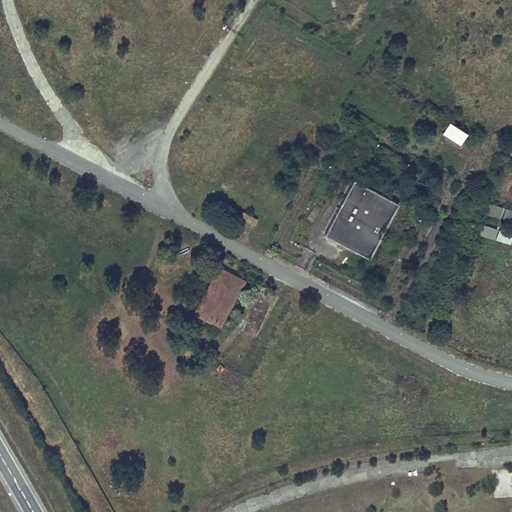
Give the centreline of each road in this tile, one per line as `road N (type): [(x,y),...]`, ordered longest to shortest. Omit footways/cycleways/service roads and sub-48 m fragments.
road 1 (unknown): [(511,444),(352,461),(281,483),(225,511)]
road 2 (track): [(9,0),(33,70),(120,184)]
